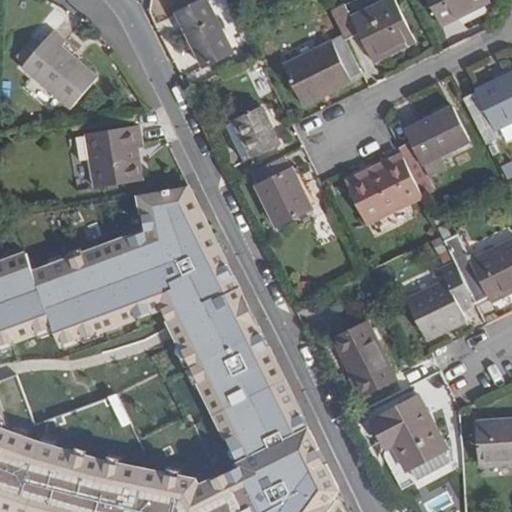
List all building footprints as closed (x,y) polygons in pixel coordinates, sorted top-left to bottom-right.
[(233,52),(207,0),(205,0),(178,13),(203,66),(233,52)] [(345,4),(332,10),(344,34),(347,40),(360,34),(374,63),(416,42),(395,0),(389,0),(352,18),(345,4)] [(491,3),(490,0),(430,0),(444,27),(491,3)] [(58,41),(62,37),(56,32),(49,27),(18,65),(69,105),(95,71),(58,41)] [(284,66),(304,105),(365,76),(347,40),(344,34),(332,40),(333,42),(284,66)] [(478,92),(464,99),(486,143),(499,137),(496,130),(511,122),(511,73),(477,91),(478,92)] [(280,144),(262,107),(236,121),(255,156),(280,144)] [(412,142),(399,148),(404,156),(423,195),(435,189),(430,178),(423,164),(440,155),(471,141),(454,107),(406,130),(412,142)] [(144,141),(139,120),(88,130),(94,161),(99,183),(146,174),(140,142),(144,141)] [(440,155),(423,164),(430,178),(447,170),(440,155)] [(278,228),(313,210),(285,156),(252,172),(259,186),(257,186),(278,228)] [(347,184),(367,224),(423,196),(423,195),(404,156),(347,184)] [(511,163),(499,170),(506,184),(511,180),(511,163)] [(0,509),(8,511),(321,511),(338,488),(186,182),(132,193),(138,229),(29,268),(21,248),(0,256),(0,509)] [(447,224),(439,228),(446,241),(453,237),(447,224)] [(453,237),(446,241),(458,266),(477,303),(490,297),(493,302),(511,291),(511,241),(473,261),(459,234),(453,237)] [(469,321),(463,310),(477,303),(458,266),(444,273),(447,280),(409,299),(429,339),(469,321)] [(373,274),(378,282),(390,275),(385,267),(373,274)] [(295,276),(295,286),(314,287),(315,277),(295,276)] [(398,381),(368,319),(334,336),(354,376),(352,377),(363,399),(398,381)] [(447,449),(420,397),(374,421),(388,449),(394,446),(407,469),(412,467),(417,478),(448,462),(443,451),(447,449)] [(511,463),(511,419),(477,421),(480,466),(511,463)] [(471,493),(471,505),(483,505),(483,493),(471,493)]
